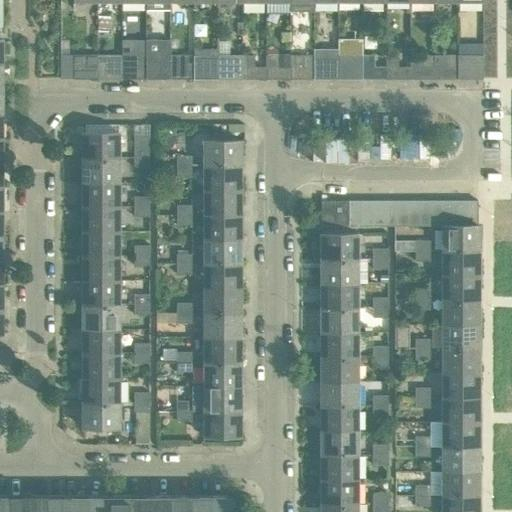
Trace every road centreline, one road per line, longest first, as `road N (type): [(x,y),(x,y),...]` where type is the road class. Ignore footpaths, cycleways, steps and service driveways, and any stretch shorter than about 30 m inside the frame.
road 1 (residential): [(18,399),(36,370),(37,103),(276,102)]
road 2 (residential): [(276,102),(475,102),(475,171),(277,172)]
road 3 (residential): [(274,464),(277,172)]
road 4 (residential): [(41,464),(274,464)]
